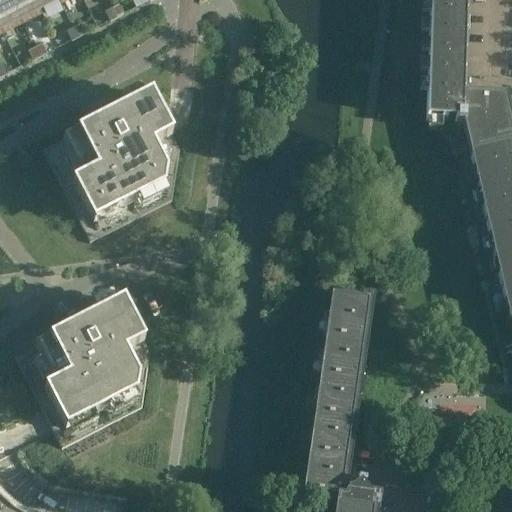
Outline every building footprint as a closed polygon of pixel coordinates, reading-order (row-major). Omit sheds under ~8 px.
[(20,21),(8,0),(0,0),(0,29),(1,31),(20,21)] [(39,11),(33,0),(8,0),(20,21),(39,11)] [(58,2),(57,0),(33,0),(39,11),(58,2)] [(462,126),(469,157),(511,338),(511,148),(511,147),(511,146),(511,135),(504,99),(466,98),(468,0),(429,0),(426,122),(427,122),(454,123),(456,123),(456,126),(462,126)] [(123,16),(118,6),(111,10),(116,20),(123,16)] [(116,20),(111,10),(104,13),(109,24),(116,20)] [(85,36),(80,26),(73,30),(78,40),(85,36)] [(78,40),(73,30),(66,33),(71,43),(78,40)] [(46,56),(41,46),(34,49),(39,59),(46,56)] [(39,59),(34,49),(27,53),(32,63),(39,59)] [(3,65),(0,66),(0,76),(1,79),(8,75),(3,65)] [(171,203),(179,152),(150,97),(123,110),(122,108),(95,122),(96,124),(42,152),(89,245),(171,203)] [(113,297),(93,305),(96,312),(116,304),(113,297)] [(346,494),(345,494),(373,299),(362,298),(361,303),(330,299),(327,320),(332,320),(331,328),(330,339),(325,338),(322,359),(327,359),(326,367),(324,378),(319,377),(316,398),(321,398),(319,416),(314,416),(311,437),(316,437),(313,455),(308,455),(305,475),(310,476),(307,495),(303,494),(302,495),(337,500),(336,508),(335,508),(334,511),(381,511),(386,509),(379,500),(380,498),(378,498),(378,499),(368,498),(359,486),(348,495),(346,495),(346,494)] [(141,410),(149,355),(122,303),(95,317),(94,314),(67,328),(68,331),(14,359),(61,451),(141,410)]
